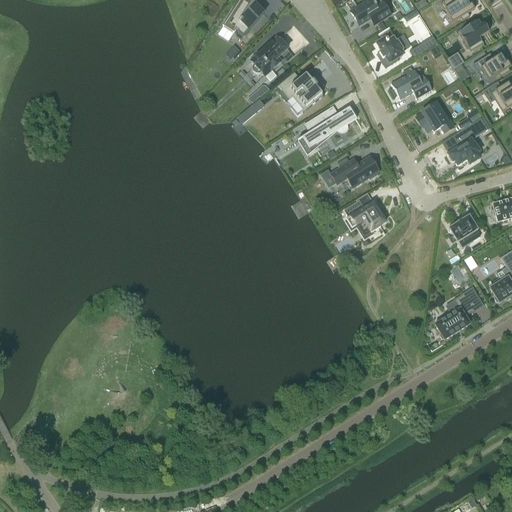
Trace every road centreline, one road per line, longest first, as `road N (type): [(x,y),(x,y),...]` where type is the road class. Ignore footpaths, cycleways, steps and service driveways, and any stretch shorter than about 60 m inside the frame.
road 1 (residential): [(199,511),(511,323)]
road 2 (residential): [(310,0),(418,191),(429,199),(511,176)]
